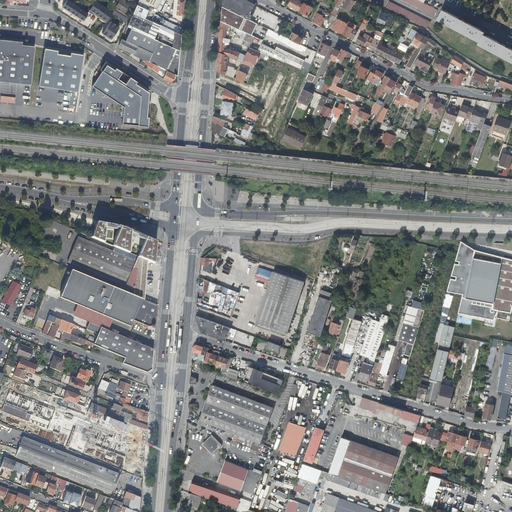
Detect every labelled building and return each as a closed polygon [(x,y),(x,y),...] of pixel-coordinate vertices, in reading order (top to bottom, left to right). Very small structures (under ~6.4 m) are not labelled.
[(70,2),(68,0),(67,0),(63,7),(66,9),(67,8),(75,13),(75,14),(80,18),(84,12),(70,3),(70,2)] [(118,5),(116,7),(121,11),(120,12),(123,14),(124,13),(125,13),(131,4),(124,0),(120,0),(119,2),(118,1),(116,4),(118,5)] [(139,0),(139,1),(156,9),(160,0),(139,0)] [(174,0),(173,17),(181,20),(182,15),(184,1),(182,0),(174,0)] [(222,0),(222,6),(225,7),(229,9),(244,16),(246,14),(242,12),(246,5),(235,0),(222,0)] [(301,1),(298,0),(290,0),(288,4),(299,10),(302,4),(300,3),(301,1)] [(352,0),(350,0),(350,1),(348,0),(346,0),(345,4),(347,5),(345,8),(349,10),(354,1),(352,0)] [(402,0),(430,12),(432,6),(418,0),(402,0)] [(96,1),(88,12),(93,15),(94,12),(107,21),(112,13),(96,1)] [(160,25),(181,34),(181,27),(154,15),(156,9),(139,1),(134,13),(160,25)] [(388,2),(385,8),(428,27),(431,21),(388,2)] [(311,10),(312,7),(304,3),(300,11),(307,15),(310,10),(311,10)] [(341,6),(339,5),(337,3),(334,9),(333,9),(331,13),(332,14),(335,15),(338,10),(341,6)] [(222,6),(221,20),(228,24),(228,23),(229,9),(225,7),(222,6)] [(229,9),(228,23),(236,27),(245,32),(255,36),(260,24),(246,17),(244,16),(229,9)] [(511,48),(483,33),(484,31),(442,9),(437,18),(479,41),(478,43),(511,61),(511,48)] [(377,22),(390,27),(393,21),(387,19),(389,14),(381,11),(377,22)] [(317,12),(312,20),(318,24),(319,23),(321,25),(323,21),(321,20),(323,15),(317,12)] [(173,43),(173,47),(180,50),(181,34),(160,25),(134,13),(127,27),(132,28),(154,39),(158,30),(169,36),(168,38),(169,38),(169,40),(173,43)] [(347,23),(338,18),(333,28),(342,33),(347,23)] [(221,20),(218,51),(227,55),(233,58),(236,59),(242,62),(244,55),(245,55),(240,52),(226,49),(226,44),(229,44),(230,38),(231,38),(239,40),(240,37),(243,39),(245,32),(236,27),(228,23),(228,24),(221,20)] [(111,21),(103,33),(112,39),(119,27),(111,21)] [(355,38),(358,31),(348,25),(344,34),(348,36),(349,35),(355,38)] [(152,53),(158,40),(154,39),(132,28),(126,40),(138,46),(152,53)] [(269,28),(266,35),(286,45),(289,39),(278,33),(269,28)] [(255,36),(245,32),(243,39),(252,42),(255,36)] [(300,44),(303,38),(301,37),(301,36),(293,32),(289,39),(300,44)] [(425,36),(418,32),(417,34),(413,41),(413,40),(412,42),(419,46),(425,36)] [(370,35),(366,33),(364,37),(359,35),(357,40),(365,45),(370,35)] [(374,38),(370,35),(365,45),(369,47),(374,38)] [(429,38),(425,36),(419,46),(413,56),(408,66),(411,67),(421,50),(420,50),(421,48),(423,49),(429,38)] [(0,82),(32,86),(36,46),(22,44),(23,41),(0,38),(0,82)] [(134,54),(138,46),(126,40),(122,39),(119,45),(120,47),(134,54)] [(297,50),(300,44),(289,39),(286,45),(297,50)] [(173,47),(158,40),(152,53),(154,54),(178,66),(180,50),(173,47)] [(375,51),(376,51),(379,43),(380,42),(376,40),(374,42),(371,48),(374,50),(375,51)] [(330,46),(322,42),(318,51),(326,55),(330,46)] [(269,55),(307,71),(311,64),(289,53),(276,46),(275,49),(262,43),(259,48),(255,46),(252,47),(251,48),(259,51),(269,55)] [(376,51),(384,55),(387,48),(379,43),(376,51)] [(305,50),(306,47),(306,46),(300,44),(297,50),(301,52),(305,50)] [(396,51),(398,47),(396,46),(395,47),(389,44),(387,48),(384,55),(392,59),(396,51)] [(337,57),(342,48),(336,45),(330,58),(335,61),(337,57)] [(149,61),(152,53),(138,46),(134,54),(134,55),(147,61),(147,60),(149,61)] [(82,54),(44,47),(38,84),(76,90),(82,54)] [(244,55),(242,62),(244,62),(252,66),(259,51),(251,48),(250,47),(246,56),(244,55)] [(343,60),(347,51),(342,48),(337,57),(343,60)] [(307,61),(311,62),(316,51),(312,49),(307,61)] [(218,51),(217,70),(225,74),(227,55),(218,51)] [(392,59),(399,63),(404,55),(396,51),(392,59)] [(434,58),(422,52),(415,63),(424,67),(423,70),(427,72),(430,66),(431,66),(432,64),(434,58)] [(178,66),(154,54),(150,62),(165,69),(177,75),(178,66)] [(464,62),(453,55),(451,61),(450,64),(455,67),(457,64),(458,64),(451,83),(456,85),(464,62)] [(442,59),(437,58),(434,67),(439,69),(442,70),(441,72),(446,73),(450,64),(451,61),(442,58),(442,59)] [(150,62),(149,61),(147,60),(147,61),(145,64),(158,72),(159,69),(161,69),(160,71),(163,73),(165,70),(165,69),(150,62)] [(468,64),(464,62),(456,85),(461,85),(464,75),(468,77),(470,71),(466,69),(468,64)] [(107,65),(92,86),(124,108),(123,123),(149,127),(150,118),(148,118),(149,104),(150,93),(137,85),(138,83),(117,68),(115,70),(107,65)] [(364,78),(368,69),(361,66),(357,74),(364,78)] [(331,83),(336,85),(343,71),(338,69),(331,83)] [(236,78),(243,82),(247,74),(239,70),(236,78)] [(378,83),(383,74),(376,70),(372,77),(375,78),(373,81),(378,83)] [(165,76),(163,79),(171,83),(175,75),(167,71),(166,74),(164,73),(163,75),(165,76)] [(471,82),(482,87),(486,77),(475,72),(471,82)] [(390,79),(390,78),(385,75),(378,89),(380,90),(378,94),(380,95),(385,86),(390,79)] [(394,81),(390,79),(385,86),(389,89),(394,81)] [(316,88),(321,90),(323,84),(324,83),(318,80),(317,83),(315,87),(316,88)] [(511,84),(500,80),(498,85),(511,89),(511,84)] [(346,95),(348,90),(343,88),(336,85),(331,83),(329,87),(346,95)] [(402,85),(398,83),(394,90),(398,92),(399,90),(401,87),(402,85)] [(411,92),(413,87),(409,85),(405,94),(404,94),(400,101),(399,103),(405,105),(406,102),(411,92)] [(235,97),(235,94),(225,88),(223,100),(234,101),(234,99),(237,100),(237,97),(235,97)] [(400,101),(404,94),(406,90),(403,88),(400,95),(399,94),(396,99),(400,101)] [(308,91),(304,101),(307,103),(310,98),(311,99),(313,93),(308,91)] [(406,102),(418,108),(421,98),(411,92),(406,102)] [(322,109),(327,97),(323,96),(322,98),(317,107),(322,109)] [(435,101),(436,98),(431,96),(430,98),(429,98),(425,107),(427,108),(431,110),(435,101)] [(425,99),(421,98),(418,108),(417,111),(420,112),(425,99)] [(232,115),(234,101),(223,100),(221,113),(232,115)] [(431,110),(430,112),(440,116),(444,105),(435,101),(431,110)] [(333,111),(340,115),(345,105),(340,103),(338,108),(335,106),(333,111)] [(321,112),(329,116),(332,109),(324,105),(321,112)] [(348,122),(352,124),(353,122),(360,107),(356,105),(348,122)] [(466,114),(470,116),(473,109),(461,105),(459,111),(457,115),(465,118),(466,114)] [(243,113),(257,120),(260,114),(257,113),(246,107),(243,113)] [(353,122),(358,124),(360,120),(357,119),(359,115),(367,119),(370,114),(371,114),(372,112),(360,107),(353,122)] [(387,109),(384,107),(379,116),(383,118),(387,109)] [(447,107),(443,117),(455,121),(457,115),(459,111),(447,107)] [(480,120),(484,122),(487,114),(478,110),(477,111),(473,110),(469,120),(479,123),(480,120)] [(213,115),(213,121),(223,126),(225,121),(213,115)] [(493,130),(507,135),(511,122),(498,117),(493,130)] [(323,129),(328,131),(332,121),(327,120),(323,129)] [(212,129),(212,130),(223,135),(226,130),(222,128),(223,126),(213,121),(212,129)] [(383,121),(380,128),(386,130),(388,124),(383,121)] [(410,128),(416,130),(419,123),(413,121),(410,128)] [(242,135),(248,138),(251,132),(253,127),(248,124),(242,135)] [(484,124),(472,155),(479,158),(491,127),(484,124)] [(307,136),(288,128),(283,139),(301,148),(307,136)] [(400,129),(398,136),(405,139),(408,132),(400,129)] [(393,141),(395,136),(386,132),(383,141),(391,145),(392,140),(393,141)] [(511,157),(500,153),(496,165),(509,169),(511,160),(511,157)] [(126,226),(99,220),(93,236),(106,242),(108,226),(118,228),(119,227),(123,228),(115,245),(132,252),(133,231),(139,233),(138,235),(148,239),(140,255),(148,258),(157,262),(159,240),(126,226)] [(133,294),(145,299),(148,258),(140,255),(136,261),(79,236),(68,262),(132,289),(134,289),(133,294)] [(474,250),(461,241),(455,261),(459,262),(459,265),(455,264),(451,276),(457,277),(456,280),(450,279),(447,291),(463,294),(458,313),(494,320),(498,311),(511,313),(511,309),(511,306),(511,259),(504,258),(474,250)] [(209,258),(201,257),(200,264),(200,268),(205,270),(205,264),(208,265),(209,262),(210,259),(209,259),(209,258)] [(227,263),(224,270),(231,272),(233,265),(227,263)] [(145,299),(72,269),(60,297),(130,326),(132,320),(149,327),(150,326),(151,328),(153,329),(154,328),(155,326),(155,324),(156,324),(158,305),(145,299)] [(304,281),(274,271),(256,324),(286,334),(304,281)] [(198,289),(198,292),(204,293),(207,290),(208,280),(204,279),(204,290),(198,289)] [(14,281),(3,300),(11,305),(22,285),(14,281)] [(238,297),(240,292),(236,290),(225,286),(223,291),(238,297)] [(445,322),(453,297),(446,295),(438,320),(445,322)] [(321,336),(328,313),(332,301),(319,297),(308,331),(321,336)] [(36,309),(29,306),(28,310),(26,309),(23,316),(32,319),(36,309)] [(346,317),(353,319),(356,308),(349,306),(346,317)] [(404,354),(411,356),(416,338),(424,310),(409,306),(398,340),(408,343),(404,354)] [(55,338),(62,319),(50,314),(48,319),(57,323),(55,329),(52,328),(50,334),(49,334),(49,335),(55,338)] [(196,315),(200,326),(227,336),(229,331),(230,327),(196,315)] [(371,357),(375,359),(387,323),(372,318),(360,353),(371,357)] [(77,325),(73,324),(64,320),(63,323),(66,324),(64,331),(70,333),(73,327),(76,328),(77,325)] [(89,321),(86,329),(98,334),(126,345),(153,357),(154,349),(89,321)] [(329,332),(337,334),(340,324),(333,321),(329,332)] [(442,382),(448,356),(450,349),(455,327),(444,325),(439,345),(430,379),(442,382)] [(200,326),(202,333),(226,340),(227,336),(200,326)] [(351,326),(343,350),(348,351),(354,332),(356,333),(357,328),(351,326)] [(83,338),(70,333),(64,331),(60,340),(64,341),(65,337),(84,345),(85,342),(87,343),(87,342),(89,343),(88,344),(93,346),(94,345),(94,343),(85,339),(83,338)] [(126,345),(98,334),(94,343),(94,345),(122,356),(126,345)] [(279,353),(281,346),(268,341),(266,348),(279,353)] [(21,344),(17,354),(21,355),(29,358),(33,348),(21,344)] [(194,346),(193,351),(206,355),(207,351),(208,348),(197,344),(194,346)] [(153,357),(126,345),(122,356),(125,357),(123,363),(147,373),(152,369),(152,366),(153,357)] [(334,368),(336,369),(339,360),(336,359),(337,357),(335,356),(338,349),(335,348),(329,367),(333,369),(334,368)] [(460,359),(462,352),(455,350),(450,349),(448,356),(460,359)] [(216,364),(218,356),(214,355),(212,354),(213,353),(208,352),(205,360),(209,361),(208,362),(211,363),(212,362),(216,364)] [(321,352),(316,368),(324,371),(326,363),(324,362),(325,358),(323,358),(325,353),(321,352)] [(498,417),(506,419),(510,396),(511,387),(511,355),(507,354),(505,354),(498,391),(503,392),(498,417)] [(29,358),(21,355),(17,367),(27,371),(33,374),(37,365),(29,361),(29,358)] [(494,356),(488,355),(484,373),(490,375),(494,356)] [(54,356),(50,367),(61,371),(63,367),(61,366),(63,360),(54,356)] [(219,356),(216,364),(224,367),(225,365),(226,365),(227,362),(226,362),(227,358),(219,356)] [(369,363),(364,361),(359,378),(363,379),(362,381),(367,382),(375,359),(371,357),(369,363)] [(403,379),(408,364),(406,363),(408,358),(403,357),(397,377),(403,379)] [(336,369),(346,372),(349,362),(340,359),(339,360),(336,369)] [(17,367),(14,375),(24,379),(27,371),(17,367)] [(228,371),(227,375),(236,379),(239,371),(230,367),(228,371)] [(252,368),(247,382),(278,394),(283,380),(252,368)] [(77,378),(87,382),(91,371),(85,369),(85,370),(80,369),(77,378)] [(368,383),(376,385),(379,375),(376,374),(375,375),(372,373),(371,373),(370,377),(368,383)] [(73,376),(72,376),(69,384),(83,389),(86,381),(77,378),(73,376)] [(110,377),(108,383),(116,386),(118,381),(110,377)] [(421,393),(426,394),(428,386),(422,384),(424,377),(422,377),(417,398),(420,398),(421,393)] [(129,387),(130,387),(131,385),(121,381),(118,388),(124,390),(122,395),(117,393),(116,395),(117,395),(125,399),(126,396),(128,392),(129,387)] [(260,443),(273,407),(212,384),(200,420),(235,433),(254,441),(260,443)] [(441,385),(436,403),(445,405),(450,388),(441,385)] [(67,390),(64,398),(71,401),(76,403),(80,395),(67,390)] [(0,394),(0,418),(9,422),(17,400),(0,394)] [(117,395),(116,397),(121,399),(119,403),(117,402),(116,404),(122,406),(124,403),(125,399),(117,395)] [(419,422),(421,415),(368,399),(364,400),(362,397),(359,406),(376,412),(377,407),(401,415),(400,417),(419,422)] [(92,402),(89,408),(98,411),(118,419),(122,407),(122,406),(116,404),(114,403),(112,407),(117,409),(115,414),(107,411),(108,409),(92,402)] [(148,422),(148,412),(129,404),(128,404),(124,403),(122,406),(122,407),(132,410),(136,411),(137,411),(137,417),(148,422)] [(494,405),(486,403),(483,418),(491,419),(494,405)] [(465,414),(474,416),(476,408),(466,406),(465,414)] [(122,407),(118,419),(123,421),(125,413),(133,417),(134,417),(136,411),(132,410),(122,407)] [(134,425),(135,425),(147,430),(147,426),(133,421),(133,420),(132,419),(133,417),(125,413),(123,421),(134,425)] [(31,416),(25,435),(124,469),(131,451),(31,416)] [(287,455),(297,426),(288,423),(278,451),(287,455)] [(307,430),(297,426),(287,455),(297,458),(307,430)] [(426,440),(429,431),(426,430),(427,429),(417,426),(414,436),(426,440)] [(324,430),(316,427),(304,459),(313,462),(324,430)] [(438,445),(442,432),(430,428),(429,431),(426,440),(426,441),(438,445)] [(409,446),(413,436),(404,432),(400,443),(409,446)] [(447,447),(454,449),(456,442),(458,434),(449,432),(447,440),(449,441),(447,447)] [(458,434),(456,442),(465,445),(467,437),(458,434)] [(212,453),(221,445),(212,435),(203,444),(212,453)] [(120,473),(24,436),(18,449),(5,444),(2,451),(112,493),(120,473)] [(237,442),(251,447),(254,441),(239,436),(237,442)] [(339,476),(386,493),(399,456),(351,439),(351,440),(341,436),(329,472),(339,475),(339,476)] [(479,440),(470,437),(468,446),(477,448),(479,440)] [(489,442),(482,440),(479,451),(484,452),(483,456),(485,457),(489,442)] [(258,450),(260,443),(254,441),(251,447),(258,450)] [(17,461),(5,457),(2,465),(14,470),(14,468),(17,461)] [(26,473),(29,466),(26,465),(17,461),(14,468),(22,471),(26,473)] [(217,481),(243,491),(251,470),(225,461),(217,481)] [(429,470),(445,475),(445,473),(442,472),(443,469),(431,465),(429,470)] [(29,475),(27,481),(35,484),(39,475),(39,474),(31,471),(29,475)] [(329,479),(335,481),(336,479),(360,487),(361,484),(331,473),(329,479)] [(430,474),(422,503),(433,506),(437,491),(441,492),(442,489),(439,488),(442,477),(430,474)] [(39,475),(35,484),(46,488),(48,482),(45,481),(46,479),(43,478),(44,477),(39,475)] [(75,487),(76,484),(53,475),(51,479),(47,491),(53,494),(57,485),(54,484),(56,479),(75,487)] [(336,479),(335,481),(359,490),(360,487),(336,479)] [(237,508),(238,504),(241,497),(192,480),(188,492),(192,493),(202,496),(231,506),(237,508)] [(311,495),(316,483),(311,481),(310,484),(309,483),(306,493),(311,495)] [(8,488),(0,485),(0,494),(5,497),(8,488)] [(363,488),(389,496),(390,494),(364,485),(363,488)] [(497,486),(494,493),(505,497),(508,490),(497,486)] [(77,507),(81,494),(65,488),(61,501),(77,507)] [(388,500),(389,496),(363,488),(362,491),(388,500)] [(15,500),(17,496),(8,492),(5,501),(14,505),(15,500)] [(30,497),(18,492),(17,496),(15,500),(27,505),(30,497)] [(88,496),(89,493),(87,492),(82,506),(90,509),(92,505),(93,506),(95,499),(88,496)] [(141,498),(141,497),(126,492),(123,503),(122,506),(137,511),(139,511),(140,505),(141,498)] [(333,511),(381,511),(327,492),(323,503),(335,508),(333,511)] [(192,493),(190,501),(200,504),(202,496),(192,493)] [(98,511),(104,495),(100,494),(94,509),(98,511)] [(122,506),(123,503),(115,500),(114,502),(113,505),(109,511),(120,511),(121,511),(122,506)] [(450,511),(482,511),(485,503),(475,500),(474,504),(465,501),(463,509),(452,506),(450,511)] [(305,511),(308,505),(299,501),(295,511),(305,511)]
